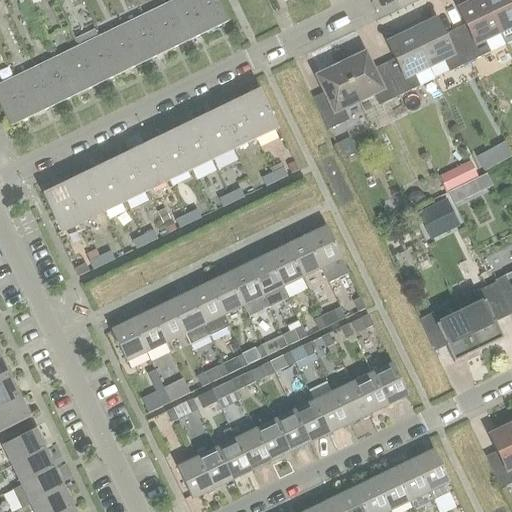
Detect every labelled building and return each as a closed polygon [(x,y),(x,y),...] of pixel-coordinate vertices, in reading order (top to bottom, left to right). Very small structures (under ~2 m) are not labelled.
[(205,34),(188,0),(178,0),(165,7),(184,44),(205,34)] [(215,0),(188,0),(205,34),(227,24),(215,0)] [(484,42),(500,35),(482,0),(476,0),(457,9),(467,31),(456,36),(469,63),(490,53),(484,42)] [(511,0),(482,0),(500,35),(505,46),(511,42),(511,0)] [(162,55),(184,44),(165,7),(144,17),(162,55)] [(162,55),(144,17),(122,28),(140,65),(162,55)] [(456,36),(446,41),(435,20),(411,32),(429,69),(444,62),(449,73),(469,63),(456,36)] [(140,65),(122,28),(100,38),(118,76),(140,65)] [(429,69),(411,32),(386,44),(396,65),(386,70),(398,97),(419,87),(414,77),(429,69)] [(118,76),(100,38),(78,49),(97,86),(118,76)] [(57,59),(75,97),(97,86),(78,49),(77,49),(57,59)] [(364,54),(340,66),(358,104),(373,96),(378,107),(398,97),(386,70),(375,76),(364,54)] [(53,107),(75,97),(57,59),(35,70),(53,107)] [(315,104),(328,131),(348,122),(343,111),(358,104),(340,66),(315,78),(325,99),(315,104)] [(31,118),(53,107),(35,70),(13,80),(31,118)] [(0,108),(10,128),(31,118),(13,80),(0,86),(0,108)] [(238,102),(256,140),(278,129),(259,91),(238,102)] [(238,102),(216,112),(234,150),(256,140),(238,102)] [(216,112),(194,123),(212,161),(234,150),(216,112)] [(194,123),(172,133),(191,171),(212,161),(194,123)] [(172,133),(151,144),(169,182),(191,171),(172,133)] [(349,139),(337,145),(344,161),(357,155),(349,139)] [(480,155),(488,170),(511,157),(511,148),(508,140),(480,155)] [(151,144),(129,154),(147,192),(169,182),(151,144)] [(129,154),(107,165),(125,202),(147,192),(129,154)] [(293,161),(286,165),(291,175),(298,172),(293,161)] [(467,163),(437,177),(444,192),(474,178),(467,163)] [(107,165),(85,175),(104,213),(125,202),(107,165)] [(276,182),(287,177),(283,170),(272,175),(276,182)] [(85,175),(64,186),(82,223),(104,213),(85,175)] [(276,182),(272,175),(261,180),(265,188),(276,182)] [(60,234),(82,223),(64,186),(42,196),(60,234)] [(233,203),(243,198),(240,191),(229,196),(233,203)] [(411,195),(406,200),(416,208),(425,198),(420,194),(411,195)] [(233,203),(229,196),(218,201),(222,209),(233,203)] [(446,200),(417,215),(424,230),(454,215),(446,200)] [(169,221),(164,211),(157,214),(162,224),(169,221)] [(189,224),(200,219),(196,212),(186,217),(189,224)] [(189,224),(186,217),(175,222),(179,229),(189,224)] [(348,275),(325,228),(306,238),(321,270),(328,284),(348,275)] [(146,245),(157,240),(153,233),(143,238),(146,245)] [(146,245),(143,238),(132,243),(135,250),(146,245)] [(302,279),(321,270),(306,238),(286,247),(302,279)] [(282,289),(302,279),(286,247),(267,256),(282,289)] [(103,266),(114,261),(110,253),(99,259),(103,266)] [(281,289),(282,289),(267,256),(247,266),(268,310),(287,301),(281,289)] [(103,266),(99,259),(89,264),(92,271),(103,266)] [(85,265),(74,270),(78,278),(89,273),(85,265)] [(247,266),(228,275),(243,308),(244,307),(249,319),(268,310),(247,266)] [(511,273),(494,282),(508,311),(511,309),(511,273)] [(224,317),(243,308),(228,275),(208,285),(224,317)] [(229,328),(224,317),(208,285),(188,294),(209,338),(229,328)] [(475,308),(460,315),(478,352),(502,340),(492,319),(503,314),(490,287),(470,297),(475,308)] [(169,304),(184,336),(194,356),(212,347),(208,339),(209,338),(188,294),(169,304)] [(352,303),(357,314),(365,310),(359,299),(352,303)] [(165,345),(184,336),(169,304),(149,313),(165,345)] [(332,312),(337,323),(345,320),(339,309),(332,312)] [(478,352),(460,315),(445,322),(439,311),(419,321),(432,348),(443,343),(453,364),(478,352)] [(149,313),(130,322),(145,355),(165,345),(149,313)] [(372,327),(367,316),(360,320),(365,330),(372,327)] [(318,333),(325,329),(320,318),(313,322),(318,333)] [(126,364),(145,355),(130,322),(110,332),(126,364)] [(347,326),(340,329),(345,340),(353,336),(347,326)] [(299,342),(306,338),(301,328),(293,331),(281,337),(286,348),(299,342)] [(328,335),(321,338),(326,349),(333,346),(328,335)] [(279,351),(286,348),(281,337),(274,340),(261,347),(266,357),(279,351)] [(309,344),(301,348),(307,359),(314,355),(309,344)] [(259,361),(266,357),(261,347),(254,350),(259,361)] [(289,354),(282,357),(287,368),(295,365),(289,354)] [(240,370),(247,367),(242,356),(234,359),(240,370)] [(0,385),(10,380),(1,361),(0,361),(0,385)] [(269,363),(262,367),(267,378),(274,374),(269,363)] [(221,379),(228,376),(223,365),(215,369),(203,374),(209,385),(221,379)] [(407,398),(391,365),(372,375),(387,407),(407,398)] [(250,373),(243,376),(248,387),(255,383),(250,373)] [(201,389),(209,385),(203,374),(196,378),(201,389)] [(352,384),(368,416),(387,407),(372,375),(352,384)] [(0,409),(20,400),(10,380),(0,385),(0,409)] [(231,382),(224,385),(229,396),(236,393),(231,382)] [(170,404),(182,398),(189,395),(184,384),(177,387),(164,393),(170,404)] [(333,393),(348,426),(368,416),(352,384),(333,393)] [(162,389),(139,400),(147,415),(170,404),(164,393),(162,389)] [(201,409),(216,402),(211,391),(196,398),(201,409)] [(329,435),(348,426),(333,393),(313,403),(329,435)] [(0,433),(29,420),(20,400),(0,409),(0,433)] [(192,400),(185,404),(190,415),(197,411),(192,400)] [(309,445),(329,435),(313,403),(293,412),(309,445)] [(172,410),(165,413),(170,424),(178,421),(172,410)] [(274,422),(289,454),(309,445),(293,412),(274,422)] [(254,431),(270,464),(289,454),(274,422),(254,431)] [(511,424),(488,436),(498,458),(487,463),(500,490),(511,484),(511,424)] [(2,447),(12,466),(44,451),(35,431),(2,447)] [(235,441),(250,473),(270,464),(254,431),(235,441)] [(231,482),(250,473),(235,441),(215,450),(231,482)] [(211,492),(231,482),(215,450),(196,459),(211,492)] [(54,470),(44,451),(12,466),(21,486),(54,470)] [(433,452),(413,461),(428,494),(432,502),(449,494),(445,486),(449,484),(433,452)] [(192,501),(211,492),(196,459),(176,469),(192,501)] [(413,461),(394,471),(409,503),(428,494),(413,461)] [(63,490),(54,470),(21,486),(10,491),(19,511),(31,506),(63,490)] [(394,471),(374,480),(389,511),(390,511),(409,503),(394,471)] [(389,511),(374,480),(355,489),(365,511),(389,511)] [(365,511),(355,489),(335,499),(341,511),(365,511)] [(67,511),(73,510),(63,490),(31,506),(33,511),(67,511)] [(341,511),(335,499),(316,508),(317,511),(341,511)]
